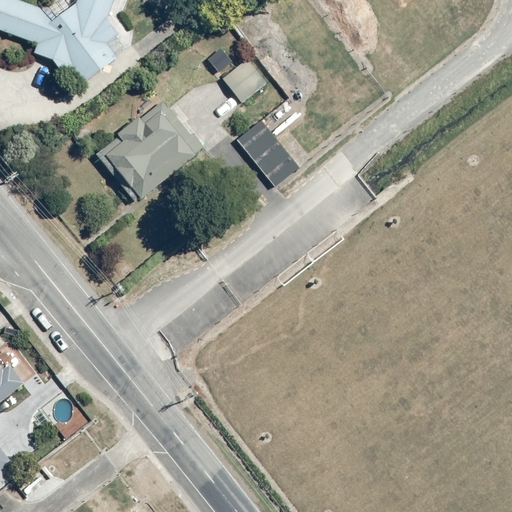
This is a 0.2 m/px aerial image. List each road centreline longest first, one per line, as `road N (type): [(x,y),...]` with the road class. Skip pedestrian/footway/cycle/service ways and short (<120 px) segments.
road 1 (unclassified): [(101,361),(511,39)]
road 2 (tertiary): [(222,511),(101,361)]
road 3 (tertiary): [(101,361),(0,219)]
